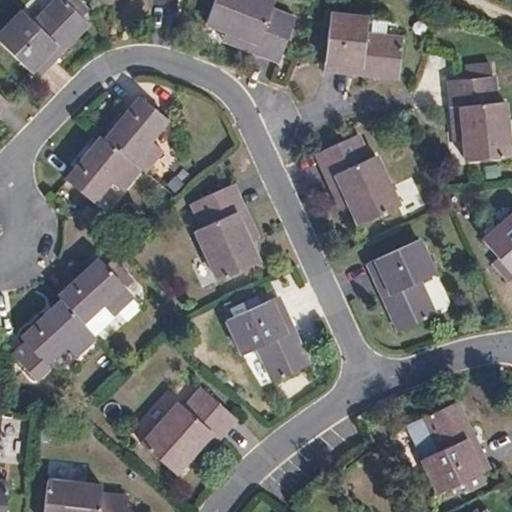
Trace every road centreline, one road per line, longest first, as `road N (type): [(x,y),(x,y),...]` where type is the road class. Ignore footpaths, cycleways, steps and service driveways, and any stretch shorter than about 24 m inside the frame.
road 1 (residential): [(361,386),(242,118),(223,90),(187,71),(125,59),(96,70),(21,145),(0,207)]
road 2 (residential): [(361,386),(269,450),(215,511)]
road 3 (residential): [(511,351),(455,357),(361,386)]
